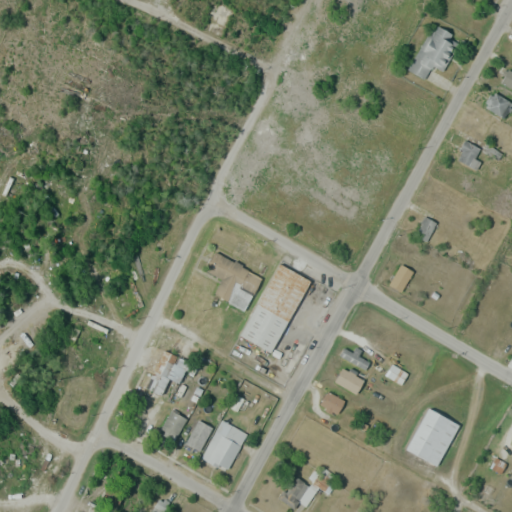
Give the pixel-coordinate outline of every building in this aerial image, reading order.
[(466,24),(476,7),(462,0),(460,0),(451,16),(466,24)] [(443,70),(457,43),(449,39),(452,33),(433,23),(407,70),(424,79),(432,64),(443,70)] [(511,71),(508,69),(500,81),(511,88),(511,71)] [(509,101),(493,92),(484,108),(501,116),(509,101)] [(479,147),(463,140),(454,160),(475,169),(479,161),(474,158),(479,147)] [(437,223),(425,216),(414,234),(426,241),(437,223)] [(204,269),(221,279),(213,294),(243,311),(262,278),(214,251),(204,269)] [(413,270),(400,263),(388,285),(401,292),(413,270)] [(240,339),(279,269),(309,286),(270,356),(240,339)] [(339,356),(365,368),(369,361),(343,348),(339,356)] [(161,394),(168,378),(179,382),(186,365),(160,354),(146,387),(161,394)] [(407,374),(392,364),(385,375),(400,384),(407,374)] [(364,381),(344,366),(334,379),(354,394),(364,381)] [(319,404),(336,415),(344,401),(327,390),(319,404)] [(186,418),(171,409),(159,429),(174,438),(186,418)] [(437,469),(408,452),(430,413),(459,430),(437,469)] [(184,443),(198,451),(211,427),(198,420),(184,443)] [(227,470),(246,433),(220,420),(201,457),(227,470)] [(298,501),(305,506),(316,489),(294,474),(278,498),(293,508),(298,501)] [(149,511),(167,511),(172,505),(159,497),(149,511)]
